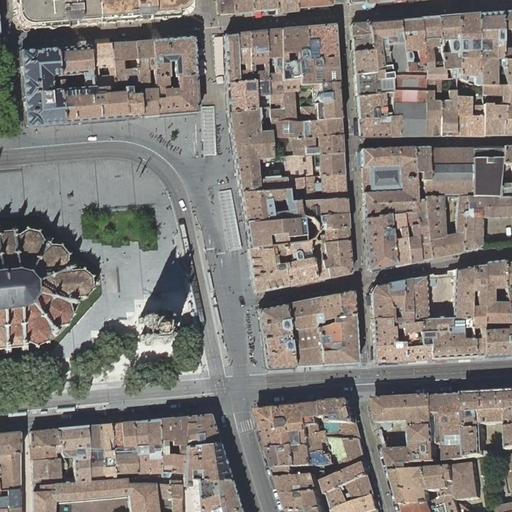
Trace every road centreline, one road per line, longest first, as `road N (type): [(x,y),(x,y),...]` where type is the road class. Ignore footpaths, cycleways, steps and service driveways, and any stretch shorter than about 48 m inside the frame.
road 1 (residential): [(213,250),(195,182),(154,146),(121,136),(17,137),(7,42)]
road 2 (residential): [(22,421),(243,397)]
road 3 (residential): [(511,141),(349,144)]
road 4 (residential): [(511,253),(359,281)]
road 5 (tertiary): [(364,389),(511,382)]
road 6 (residential): [(339,0),(349,144)]
road 7 (residential): [(349,144),(359,281)]
road 8 (residential): [(359,281),(227,307)]
road 9 (residential): [(394,511),(364,389)]
road 10 (tertiary): [(243,397),(364,389)]
